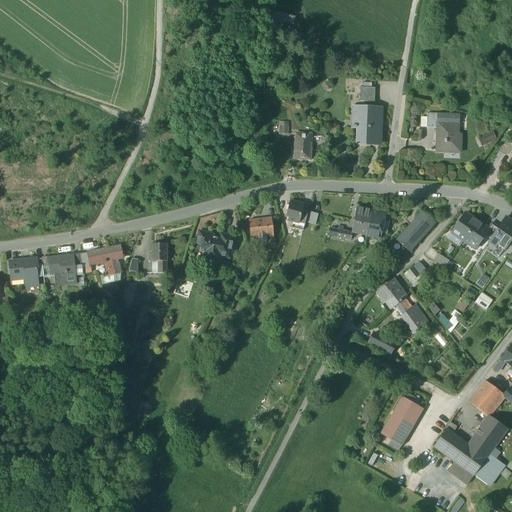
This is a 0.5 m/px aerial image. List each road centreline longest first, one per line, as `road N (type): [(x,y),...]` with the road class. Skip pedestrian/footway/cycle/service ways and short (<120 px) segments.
road 1 (tertiary): [(455,190),(287,183),(96,235),(0,247)]
road 2 (track): [(158,0),(156,73),(138,142),(96,235)]
road 3 (residential): [(335,339),(368,287),(400,269),(447,222),(455,190)]
road 4 (track): [(247,511),(335,339)]
road 5 (track): [(387,187),(415,0)]
road 6 (track): [(144,119),(0,75)]
